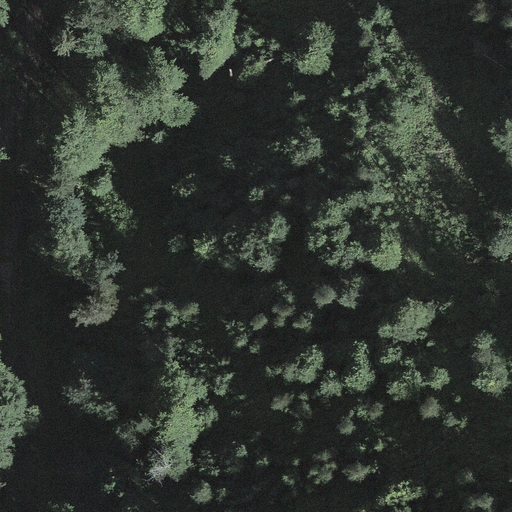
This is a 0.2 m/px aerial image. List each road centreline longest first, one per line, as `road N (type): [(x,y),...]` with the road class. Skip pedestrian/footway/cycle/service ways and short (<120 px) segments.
road 1 (motorway): [(511,440),(81,0)]
road 2 (motorway): [(0,174),(319,511)]
